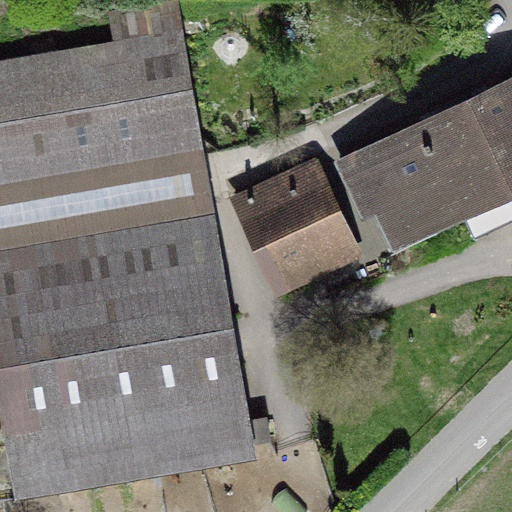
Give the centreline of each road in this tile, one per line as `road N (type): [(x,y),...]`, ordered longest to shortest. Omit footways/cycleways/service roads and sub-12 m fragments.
road 1 (unknown): [(511,48),(247,166)]
road 2 (unclassified): [(511,401),(399,511)]
